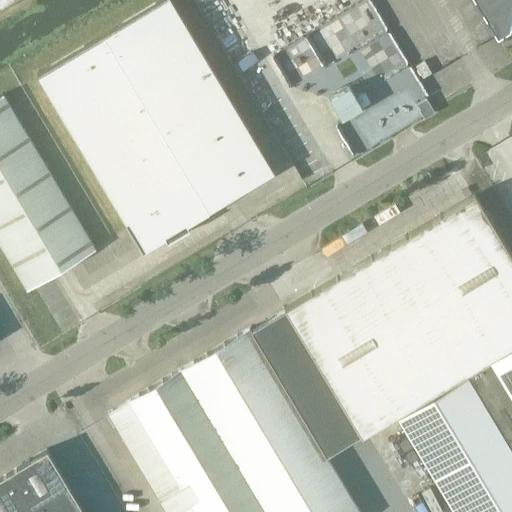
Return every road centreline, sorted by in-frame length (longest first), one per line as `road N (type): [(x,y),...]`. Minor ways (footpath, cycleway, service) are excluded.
road 1 (unclassified): [(0,406),(511,99)]
road 2 (unknown): [(51,375),(137,511)]
